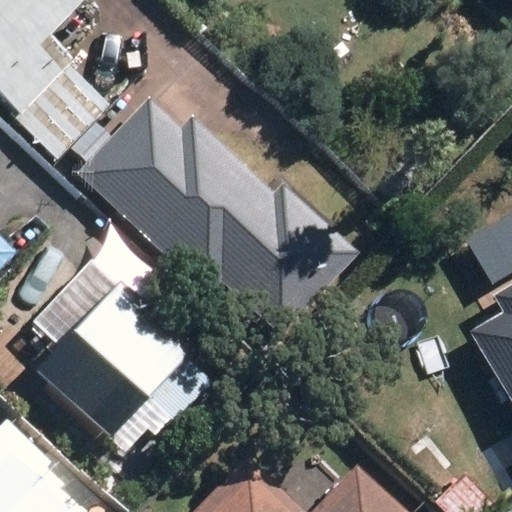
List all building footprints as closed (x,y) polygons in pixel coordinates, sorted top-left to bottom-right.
[(0,0),(0,127),(2,130),(8,123),(49,160),(96,110),(28,47),(72,0),(0,0)] [(511,0),(492,0),(511,17),(511,0)] [(222,105),(172,61),(65,182),(198,300),(208,289),(263,338),(345,246),(266,176),(246,199),(186,145),(222,105)] [(28,356),(104,430),(174,358),(131,316),(156,291),(101,237),(13,327),(35,349),(28,356)] [(511,511),(511,286),(477,307),(486,324),(455,342),(511,444),(511,505),(500,511),(511,511)] [(417,442),(378,402),(345,434),(407,498),(447,459),(423,435),(417,442)] [(51,511),(0,460),(0,511),(51,511)] [(382,511),(337,467),(292,511),(262,511),(226,477),(192,511),(382,511)]
